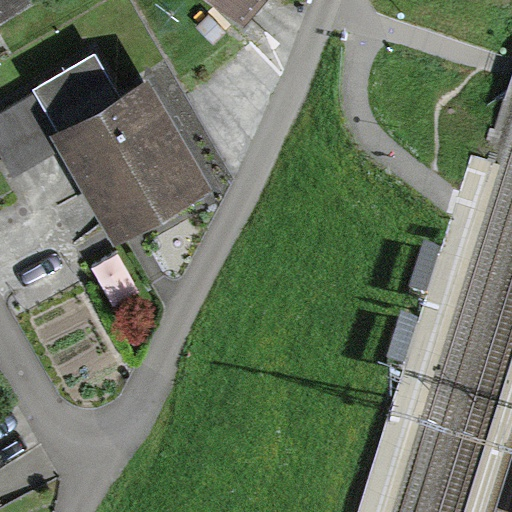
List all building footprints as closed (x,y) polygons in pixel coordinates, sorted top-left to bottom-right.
[(17,0),(0,0),(0,18),(21,7),(17,0)] [(256,0),(225,0),(244,15),(256,0)] [(86,68),(0,115),(0,151),(16,180),(55,158),(101,239),(192,188),(138,91),(109,107),(86,68)] [(442,244),(424,239),(409,286),(427,292),(442,244)] [(419,316),(401,311),(386,358),(404,364),(419,316)]
